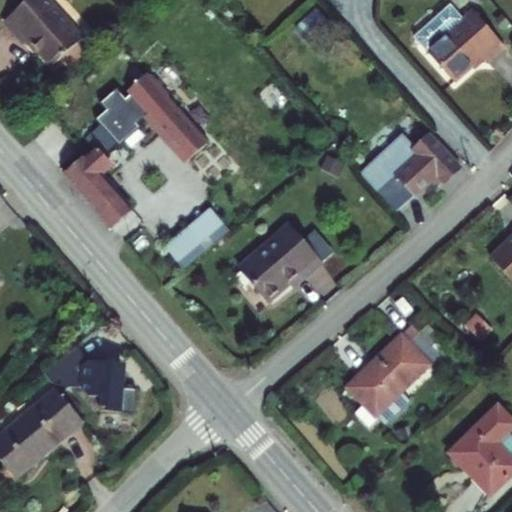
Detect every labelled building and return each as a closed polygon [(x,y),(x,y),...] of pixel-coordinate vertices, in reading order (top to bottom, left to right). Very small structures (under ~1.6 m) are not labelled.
[(0,0),(0,46),(19,68),(50,40),(13,0),(0,0)] [(511,0),(494,0),(510,17),(511,15),(511,0)] [(467,70),(484,56),(453,19),(440,29),(428,14),(391,44),(429,89),(458,64),(467,70)] [(155,162),(178,143),(113,70),(35,134),(56,158),(37,175),(83,225),(100,209),(72,176),(82,167),(77,163),(122,125),(155,162)] [(418,184),(435,170),(404,132),(387,148),(376,134),(335,168),(351,187),(368,173),(385,194),(408,174),(418,184)] [(147,266),(228,198),(196,163),(115,231),(147,266)] [(302,264),(320,248),(285,209),(241,251),(269,283),(296,258),(302,264)] [(463,257),(489,287),(511,265),(511,224),(502,213),(487,228),(490,232),(463,257)] [(248,302),(269,283),(241,251),(219,271),(248,302)] [(477,315),(464,326),(479,343),(492,331),(477,315)] [(432,370),(449,359),(426,324),(409,334),(432,370)] [(408,374),(423,360),(390,327),(323,391),(339,410),(329,419),(345,435),(383,399),(374,391),(400,367),(408,374)] [(125,391),(128,364),(58,357),(54,389),(83,392),(82,398),(105,400),(104,412),(133,416),(136,392),(125,391)] [(451,492),(478,465),(458,443),(476,425),(458,405),(411,453),(451,492)] [(0,424),(0,481),(46,444),(19,409),(0,424)] [(478,465),(498,447),(476,425),(458,443),(478,465)]
